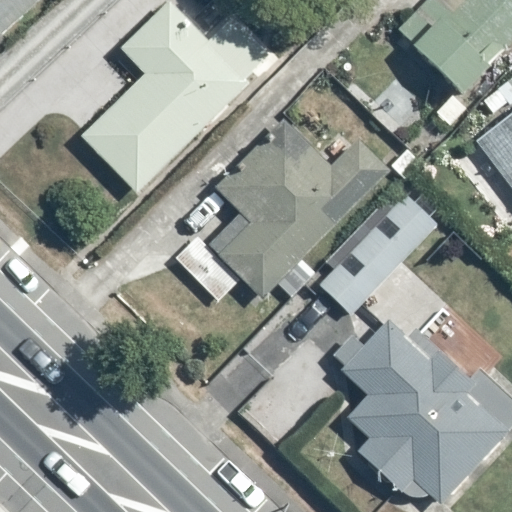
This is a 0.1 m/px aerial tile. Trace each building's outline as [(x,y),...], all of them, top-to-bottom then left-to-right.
[(0,0),(0,33),(3,37),(41,0),(0,0)] [(511,43),(511,0),(425,0),(398,30),(465,93),(511,43)] [(86,137),(93,145),(77,161),(108,192),(124,175),(141,192),(250,81),(171,3),(126,49),(150,72),(86,137)] [(511,112),(466,148),(437,169),(499,250),(511,240),(511,112)] [(333,167),(282,116),(213,185),(240,212),(209,243),(265,300),(393,172),(360,139),(333,167)] [(439,225),(397,186),(326,262),(336,271),(321,287),(353,317),(439,225)] [(423,508),(435,494),(445,503),(466,482),(511,431),(511,392),(487,370),(476,381),(423,332),(446,307),(417,281),(339,365),(372,395),(352,417),(374,438),(362,451),(382,470),(423,508)]
